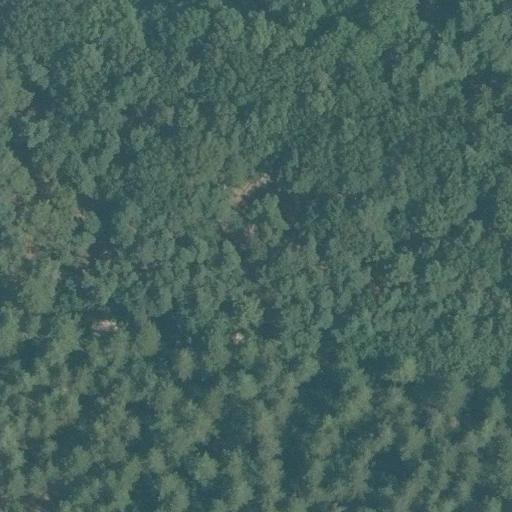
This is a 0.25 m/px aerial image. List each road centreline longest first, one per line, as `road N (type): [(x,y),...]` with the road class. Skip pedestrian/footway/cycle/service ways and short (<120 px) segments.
road 1 (track): [(511,367),(0,316)]
road 2 (unknown): [(200,0),(329,55),(397,103)]
road 3 (track): [(511,178),(397,103),(424,29)]
